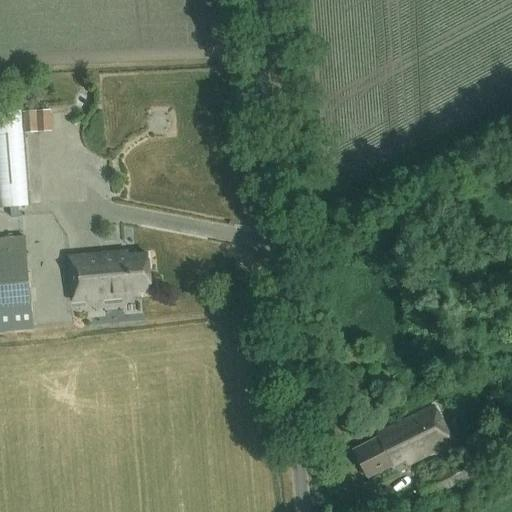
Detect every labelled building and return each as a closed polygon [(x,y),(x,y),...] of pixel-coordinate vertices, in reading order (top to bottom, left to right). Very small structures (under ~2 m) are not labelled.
[(24,134),(38,133),(37,111),(23,112),(24,134)] [(0,332),(34,329),(25,236),(0,238),(0,332)] [(70,257),(73,302),(141,296),(141,292),(151,291),(148,254),(119,257),(118,253),(70,257)] [(511,402),(511,392),(502,385),(493,396),(508,408),(511,402)] [(409,465),(453,443),(434,407),(378,435),(379,438),(354,451),(368,478),(406,459),(409,465)] [(487,448),(420,484),(428,501),(495,466),(487,448)]
